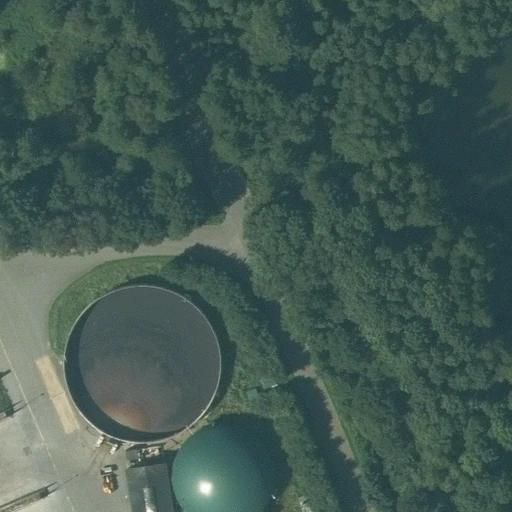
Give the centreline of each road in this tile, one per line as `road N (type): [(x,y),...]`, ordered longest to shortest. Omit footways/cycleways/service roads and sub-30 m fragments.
road 1 (unclassified): [(246,240),(361,511)]
road 2 (unclassified): [(150,0),(246,240)]
road 3 (unclassified): [(0,242),(246,240)]
